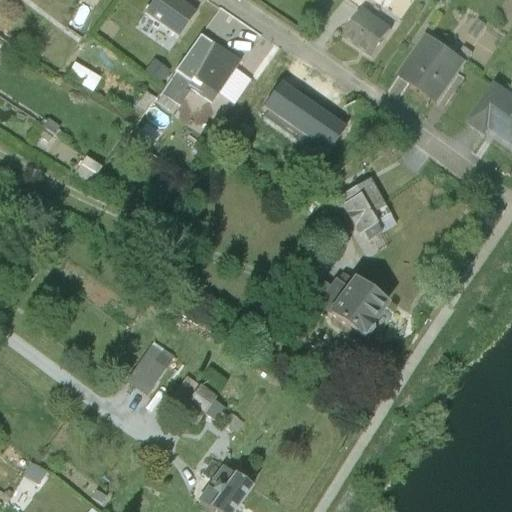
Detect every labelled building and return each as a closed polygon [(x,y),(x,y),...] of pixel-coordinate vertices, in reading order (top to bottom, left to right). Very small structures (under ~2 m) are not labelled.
[(171,0),(151,0),(140,17),(176,41),(193,15),(171,0)] [(364,14),(343,43),(372,64),(393,34),(364,14)] [(466,68),(457,61),(426,39),(397,81),(439,110),(468,69),(466,68)] [(190,83),(215,100),(237,67),(207,47),(185,79),(190,83)] [(457,61),(466,68),(473,58),(464,52),(457,61)] [(148,83),(158,70),(150,64),(140,77),(148,83)] [(71,68),(64,82),(91,97),(98,83),(71,68)] [(158,70),(148,83),(157,90),(167,76),(158,70)] [(154,107),(167,116),(170,118),(177,111),(187,96),(184,94),(185,92),(209,108),(215,100),(190,83),(188,86),(175,77),(160,99),(156,105),(154,107)] [(511,100),(495,89),(467,129),(485,142),(490,135),(511,149),(511,100)] [(154,107),(156,105),(138,92),(132,100),(138,104),(127,120),(137,127),(148,111),(163,121),(167,116),(154,107)] [(48,120),(40,132),(52,140),(61,146),(65,140),(60,137),(60,136),(57,133),(60,129),(48,120)] [(239,129),(232,139),(243,146),(249,136),(239,129)] [(87,188),(98,171),(83,163),(73,181),(87,188)] [(98,171),(87,188),(96,193),(106,176),(98,171)] [(342,207),(336,211),(355,244),(360,241),(363,246),(394,226),(385,210),(383,211),(367,185),(339,201),(342,207)] [(13,262),(8,277),(23,281),(28,267),(13,262)] [(349,286),(324,320),(360,346),(385,311),(351,286),(350,285),(349,286)] [(140,359),(122,385),(144,400),(162,373),(140,359)] [(210,375),(204,384),(217,394),(224,385),(210,375)] [(184,380),(164,408),(176,418),(193,431),(200,421),(213,404),(215,402),(198,390),(184,380)] [(213,404),(200,421),(211,429),(223,412),(213,404)] [(228,418),(219,430),(229,437),(238,425),(228,418)] [(113,468),(103,480),(118,493),(128,481),(113,468)] [(205,491),(195,506),(203,511),(236,511),(250,493),(231,479),(219,471),(209,486),(214,489),(210,495),(205,491)]
